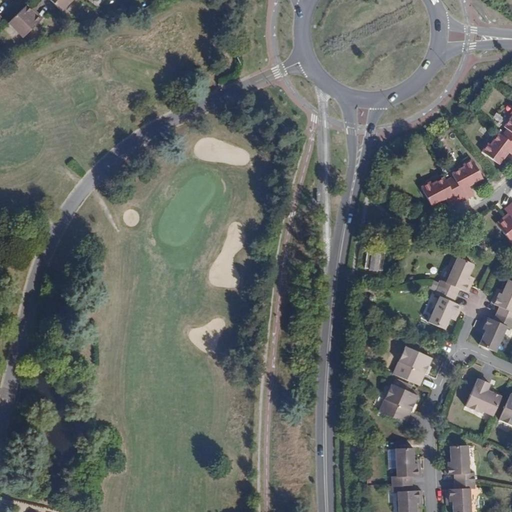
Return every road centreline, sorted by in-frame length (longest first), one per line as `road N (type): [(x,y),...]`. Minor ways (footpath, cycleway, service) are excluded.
road 1 (residential): [(305,57),(146,132),(83,190),(41,261),(0,427)]
road 2 (secondary): [(353,183),(326,383),(327,511)]
road 3 (residential): [(459,348),(429,413),(432,511)]
